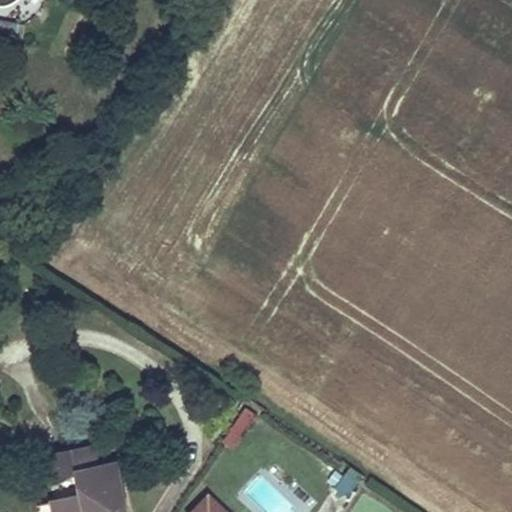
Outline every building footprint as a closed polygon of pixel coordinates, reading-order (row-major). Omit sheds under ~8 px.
[(0,42),(19,47),(24,25),(0,18),(0,42)] [(128,506),(120,456),(98,460),(95,442),(48,450),(52,477),(77,473),(79,490),(31,498),(33,511),(112,511),(112,509),(128,506)] [(339,459),(325,480),(334,486),(348,465),(339,459)] [(348,466),(335,493),(349,500),(362,473),(348,466)] [(231,511),(208,490),(187,511),(231,511)]
